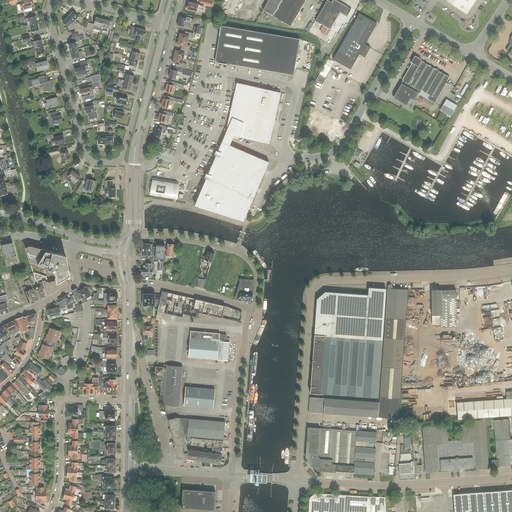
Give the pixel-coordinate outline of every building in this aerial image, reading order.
[(33,5),(31,0),(25,0),(20,1),(22,11),(30,9),(29,6),(33,5)] [(268,0),(263,10),(291,26),(305,0),(268,0)] [(347,16),(351,9),(335,0),(333,0),(332,2),(327,0),(315,21),(323,26),(330,30),(340,12),(347,16)] [(445,0),(466,14),(475,0),(445,0)] [(187,5),(187,8),(187,9),(196,12),(197,8),(203,10),(204,6),(198,4),(189,2),(188,5),(187,5)] [(85,33),(88,21),(84,20),(83,26),(81,26),(78,23),(75,20),(78,17),(73,12),(68,17),(85,33)] [(351,69),(353,66),(359,54),(365,57),(370,48),(365,45),(376,24),(359,14),(335,56),(333,60),(351,69)] [(27,25),(30,25),(37,23),(35,16),(25,19),(26,22),(27,25)] [(190,21),(191,18),(186,17),(186,18),(180,16),(177,24),(184,26),(186,20),(190,21)] [(79,35),(85,33),(68,17),(63,22),(68,27),(71,24),(74,27),(75,32),(71,33),(72,35),(72,37),(79,35)] [(100,31),(103,20),(96,18),(94,24),(88,23),(86,33),(92,35),(93,29),(100,31)] [(111,29),(113,22),(103,20),(100,31),(100,32),(102,33),(103,31),(107,32),(108,28),(111,29)] [(32,32),(32,31),(33,33),(35,32),(35,31),(39,30),(37,23),(30,25),(32,32)] [(144,37),(146,31),(134,28),(134,27),(131,26),(130,32),(133,32),(132,36),(135,37),(135,39),(135,40),(140,41),(141,36),(144,37)] [(293,75),(300,39),(221,26),(215,62),(227,64),(293,75)] [(313,27),(310,32),(318,35),(320,30),(313,27)] [(192,39),(193,34),(185,31),(184,34),(180,33),(179,39),(188,41),(188,38),(192,39)] [(187,45),(188,41),(179,39),(177,45),(181,46),(181,49),(189,51),(190,46),(187,45)] [(33,49),(43,46),(41,40),(28,43),(29,46),(32,45),(33,49)] [(70,51),(77,49),(77,46),(79,46),(78,42),(76,42),(69,44),(70,51)] [(140,53),(136,52),(136,51),(134,51),(133,52),(132,51),(129,51),(129,50),(128,50),(129,47),(120,44),(119,47),(121,48),(126,49),(125,53),(128,53),(127,57),(138,60),(140,53)] [(43,46),(33,49),(34,52),(37,51),(38,55),(39,56),(41,55),(41,54),(45,53),(43,46)] [(83,57),(82,51),(78,52),(77,49),(70,51),(72,58),(75,58),(76,59),(83,57)] [(188,56),(189,51),(181,49),(180,51),(176,50),(174,56),(183,58),(184,55),(188,56)] [(182,63),(183,58),(174,56),(172,63),(176,64),(175,67),(185,69),(187,64),(182,63)] [(136,67),(138,60),(127,57),(126,60),(127,61),(126,64),(130,65),(129,66),(132,67),(132,66),(136,67)] [(418,93),(428,99),(434,103),(449,77),(415,57),(402,79),(403,80),(393,97),(410,107),(418,93)] [(328,59),(325,64),(331,68),(334,62),(328,59)] [(36,61),(29,63),(30,66),(36,64),(38,71),(48,68),(47,61),(38,64),(37,61),(36,61)] [(77,75),(83,74),(84,74),(87,74),(86,72),(89,71),(86,61),(80,63),(81,67),(75,69),(77,75)] [(325,64),(319,75),(325,78),(331,68),(325,64)] [(182,72),(182,69),(175,67),(174,70),(171,69),(169,77),(175,79),(177,71),(182,72)] [(125,81),(132,83),(134,76),(123,73),(123,76),(126,77),(125,81)] [(99,74),(90,77),(92,84),(101,81),(99,74)] [(319,75),(315,80),(323,84),(326,79),(325,78),(319,75)] [(45,78),(44,77),(27,81),(29,87),(42,84),(44,91),(53,89),(51,80),(47,81),(46,78),(45,78)] [(130,90),(132,83),(125,81),(121,80),(120,83),(124,84),(123,88),(124,88),(123,89),(126,90),(126,89),(130,90)] [(189,86),(178,83),(171,81),(171,85),(167,84),(165,91),(172,93),(174,86),(177,87),(188,90),(189,86)] [(281,93),(237,83),(225,134),(235,136),(269,144),(281,93)] [(92,87),(89,88),(80,90),(82,97),(83,96),(91,94),(90,92),(92,91),(92,87)] [(91,94),(83,96),(84,100),(94,97),(92,91),(90,92),(91,94)] [(128,99),(120,96),(114,94),(114,97),(118,99),(117,102),(118,103),(118,104),(120,105),(120,103),(126,105),(128,99)] [(50,96),(43,98),(46,108),(58,105),(57,98),(50,99),(50,96)] [(172,105),(173,101),(182,103),(183,101),(174,98),(168,97),(167,99),(163,99),(161,106),(168,108),(169,104),(172,105)] [(457,105),(446,99),(439,110),(447,114),(446,115),(450,117),(457,105)] [(86,113),(88,113),(90,119),(98,117),(96,111),(95,111),(93,105),(85,108),(86,113)] [(112,114),(114,114),(114,117),(117,118),(117,117),(123,119),(124,113),(114,110),(115,107),(108,105),(107,109),(113,110),(112,114)] [(165,115),(167,116),(170,116),(171,113),(164,111),(163,114),(159,113),(157,121),(163,123),(165,115)] [(55,124),(56,125),(58,124),(59,123),(63,122),(61,115),(57,116),(56,112),(50,113),(51,118),(53,118),(55,124)] [(162,130),(166,131),(167,128),(160,126),(159,129),(156,128),(154,136),(156,136),(156,139),(159,140),(160,137),(162,130)] [(50,139),(51,143),(55,142),(56,144),(65,142),(63,135),(54,137),(54,134),(46,136),(47,140),(50,139)] [(232,141),(235,136),(225,134),(224,138),(222,142),(230,145),(232,141)] [(222,142),(212,164),(259,184),(269,162),(230,145),(222,142)] [(61,150),(60,148),(48,150),(49,155),(53,155),(59,153),(61,152),(63,163),(70,162),(66,148),(61,150)] [(353,154),(359,157),(362,152),(357,148),(353,154)] [(212,164),(202,188),(249,208),(259,184),(212,164)] [(66,173),(59,176),(63,183),(68,180),(70,182),(70,184),(75,188),(79,184),(76,182),(80,177),(73,171),(68,176),(66,173)] [(0,186),(10,184),(9,182),(5,183),(3,178),(0,178),(0,186)] [(150,183),(149,189),(152,190),(151,193),(161,195),(164,196),(164,195),(175,197),(177,182),(152,178),(152,181),(150,181),(150,183)] [(81,184),(77,191),(81,193),(84,189),(92,191),(95,181),(87,179),(85,185),(81,184)] [(112,188),(112,182),(113,181),(107,181),(105,181),(105,188),(104,188),(104,194),(109,194),(109,197),(115,197),(115,188),(112,188)] [(10,184),(0,186),(0,195),(8,194),(6,187),(11,186),(10,184)] [(249,208),(202,188),(195,205),(243,221),(249,208)] [(175,224),(175,229),(201,234),(202,228),(175,224)] [(206,229),(204,235),(230,242),(232,236),(206,229)] [(246,241),(243,246),(258,260),(262,256),(246,241)] [(18,264),(16,256),(12,243),(1,245),(2,249),(6,267),(11,266),(11,265),(18,264)] [(142,244),(142,255),(149,255),(149,258),(147,258),(147,261),(152,261),(153,261),(153,247),(153,244),(150,244),(142,244)] [(153,247),(153,261),(157,261),(164,261),(164,255),(165,251),(165,245),(156,245),(156,247),(153,247)] [(164,261),(166,262),(166,255),(173,256),(174,246),(167,245),(166,252),(165,251),(164,255),(164,261)] [(30,246),(25,248),(36,281),(41,279),(42,282),(45,288),(47,295),(73,280),(71,271),(66,257),(64,255),(50,252),(50,251),(30,246)] [(210,267),(214,253),(208,251),(206,256),(205,255),(205,256),(204,257),(203,258),(204,259),(203,263),(207,264),(207,262),(209,263),(207,266),(210,267)] [(143,269),(142,269),(142,274),(152,274),(152,269),(154,269),(154,264),(152,264),(146,264),(146,266),(144,266),(143,269)] [(252,299),(254,279),(240,279),(240,283),(235,298),(247,302),(249,303),(250,303),(251,303),(252,302),(252,301),(252,299)] [(309,412),(390,418),(389,427),(389,432),(394,432),(395,427),(394,427),(394,425),(398,426),(408,289),(393,288),(391,285),(389,284),(388,285),(388,288),(379,402),(310,397),(309,412)] [(42,289),(40,286),(34,289),(38,300),(45,297),(42,289)] [(378,398),(386,287),(369,286),(368,294),(325,291),(317,298),(310,393),(378,398)] [(87,302),(94,300),(98,299),(97,293),(94,293),(94,296),(92,297),(91,295),(88,291),(89,290),(87,287),(84,287),(79,291),(84,297),(87,302)] [(77,301),(81,299),(82,298),(77,288),(72,291),(74,295),(73,295),(77,301)] [(32,289),(24,292),(29,304),(37,301),(32,289)] [(432,290),(432,315),(441,315),(441,327),(456,327),(456,290),(432,290)] [(199,313),(227,319),(241,323),(242,312),(225,306),(162,291),(161,295),(159,303),(157,312),(182,317),(183,314),(196,317),(198,317),(199,313)] [(98,299),(94,300),(94,304),(104,304),(110,304),(110,301),(112,301),(117,301),(117,298),(117,293),(107,293),(107,301),(99,301),(98,299)] [(155,303),(159,303),(161,295),(155,295),(155,293),(143,293),(143,306),(155,306),(155,303)] [(6,295),(0,296),(0,312),(1,315),(9,312),(7,303),(9,302),(6,295)] [(56,304),(56,305),(57,307),(59,307),(59,306),(66,305),(77,303),(77,301),(73,295),(70,297),(72,300),(69,301),(66,295),(57,300),(58,303),(56,304)] [(82,303),(75,305),(76,312),(84,311),(82,303)] [(57,307),(47,310),(50,319),(62,316),(60,310),(67,309),(66,305),(59,306),(59,307),(57,307)] [(31,326),(33,325),(30,315),(24,317),(27,326),(31,325),(31,326)] [(22,332),(28,330),(28,329),(23,317),(16,319),(22,332)] [(16,320),(9,323),(15,333),(20,331),(21,331),(20,329),(16,320)] [(106,325),(106,329),(117,330),(117,321),(107,321),(107,320),(102,320),(102,322),(105,322),(105,325),(106,325)] [(9,323),(3,326),(10,336),(11,336),(11,335),(15,333),(9,323)] [(143,326),(143,334),(144,334),(144,340),(148,340),(148,334),(152,334),(152,331),(155,331),(155,324),(152,324),(152,326),(143,326)] [(268,325),(251,349),(257,352),(268,325)] [(48,360),(52,361),(52,359),(52,358),(50,357),(51,353),(52,353),(54,347),(55,348),(56,346),(57,347),(58,343),(57,343),(58,337),(60,337),(61,333),(63,333),(64,333),(64,331),(60,330),(60,331),(50,328),(48,334),(47,334),(45,339),(43,344),(41,351),(40,351),(38,356),(48,359),(48,360)] [(228,361),(229,342),(226,342),(226,335),(219,334),(220,334),(191,331),(188,357),(228,361)] [(109,339),(109,345),(117,345),(117,336),(110,336),(110,333),(103,334),(103,338),(108,338),(108,339),(109,339)] [(24,350),(27,343),(21,341),(18,347),(24,350)] [(105,357),(107,357),(117,357),(117,349),(107,349),(107,348),(99,348),(92,346),(91,350),(99,352),(101,350),(105,350),(105,357)] [(26,353),(16,348),(15,350),(17,351),(15,354),(18,356),(19,355),(23,358),(26,353)] [(100,361),(100,367),(107,367),(107,371),(116,371),(117,364),(107,364),(107,361),(100,361)] [(9,376),(13,372),(5,362),(0,366),(9,376)] [(36,380),(35,381),(36,382),(37,383),(39,386),(47,395),(55,390),(44,380),(42,382),(39,378),(38,379),(36,378),(42,371),(31,362),(25,370),(32,375),(31,376),(36,380)] [(162,380),(160,396),(164,396),(163,405),(166,405),(165,412),(166,412),(178,413),(183,367),(167,365),(166,368),(165,380),(162,380)] [(155,366),(155,375),(158,375),(158,380),(162,380),(165,380),(166,368),(164,368),(164,367),(155,366)] [(62,367),(61,367),(56,372),(61,376),(66,373),(62,367)] [(0,377),(3,381),(8,376),(1,368),(0,368),(0,377)] [(29,384),(34,379),(32,377),(25,370),(21,375),(27,381),(26,381),(29,384)] [(25,386),(27,384),(20,376),(17,380),(29,394),(34,399),(35,398),(25,386)] [(89,393),(89,384),(85,384),(85,377),(80,379),(80,381),(80,384),(78,384),(78,388),(79,388),(79,389),(84,389),(84,393),(89,393)] [(101,381),(101,379),(101,377),(100,377),(98,377),(98,378),(92,378),(92,384),(89,384),(89,393),(94,393),(94,389),(98,389),(98,383),(101,383),(101,381)] [(20,393),(22,391),(26,396),(28,394),(16,380),(12,384),(20,393)] [(101,381),(101,383),(101,388),(105,388),(105,390),(108,390),(112,390),(112,389),(116,389),(117,388),(117,386),(116,385),(116,384),(116,380),(109,380),(109,381),(108,381),(105,381),(105,383),(104,383),(104,381),(101,381)] [(7,388),(13,395),(17,392),(11,385),(7,388)] [(215,389),(186,387),(184,406),(213,408),(215,389)] [(10,398),(13,395),(7,388),(2,393),(13,405),(14,403),(10,398)] [(41,399),(46,395),(43,391),(38,395),(41,399)] [(457,419),(511,415),(511,391),(506,392),(507,399),(456,402),(457,419)] [(8,400),(2,394),(0,395),(0,399),(4,404),(6,403),(11,407),(13,405),(9,400),(8,400)] [(39,413),(49,413),(49,409),(47,408),(47,395),(41,399),(41,402),(39,402),(39,405),(39,413)] [(251,401),(249,431),(255,431),(257,401),(251,401)] [(73,417),(77,417),(77,415),(77,408),(69,408),(69,415),(73,415),(73,417)] [(100,412),(100,418),(103,418),(103,416),(105,416),(105,418),(115,418),(115,416),(117,416),(117,412),(115,412),(115,410),(113,410),(113,409),(107,408),(107,410),(105,410),(105,412),(100,412)] [(49,417),(49,413),(39,413),(36,413),(36,417),(33,417),(33,421),(39,421),(47,421),(47,417),(49,417)] [(178,417),(174,417),(167,416),(175,446),(174,446),(176,457),(177,457),(186,459),(188,449),(186,449),(182,436),(187,436),(190,436),(223,439),(225,422),(178,418),(178,417)] [(83,424),(83,421),(83,419),(73,419),(73,423),(69,423),(69,433),(73,433),(72,438),(82,438),(82,433),(78,433),(78,424),(83,424)] [(494,430),(495,440),(497,460),(492,460),(492,468),(500,468),(500,465),(511,464),(511,438),(510,439),(509,419),(492,420),(492,430),(494,430)] [(446,425),(422,427),(425,473),(438,472),(438,470),(447,469),(450,469),(452,470),(453,471),(456,470),(458,470),(460,468),(461,468),(465,468),(476,467),(476,469),(478,469),(486,468),(489,468),(485,420),(472,421),(472,424),(460,424),(462,442),(448,443),(446,425)] [(30,430),(41,430),(41,426),(39,426),(39,422),(30,422),(30,425),(30,430)] [(353,473),(355,447),(355,442),(356,432),(356,431),(307,427),(305,457),(317,471),(353,473)] [(41,435),(41,430),(30,430),(30,438),(39,438),(39,435),(41,435)] [(356,432),(355,442),(375,444),(376,434),(356,432)] [(244,433),(242,463),(248,464),(250,434),(244,433)] [(39,442),(39,438),(30,438),(30,446),(40,446),(40,442),(39,442)] [(68,450),(78,450),(78,446),(81,446),(81,443),(83,443),(83,441),(72,441),(72,445),(68,445),(68,450)] [(116,444),(108,444),(108,445),(104,445),(104,442),(93,441),(93,449),(104,449),(105,453),(103,454),(103,456),(109,456),(109,453),(116,453),(116,444)] [(212,453),(205,452),(203,461),(220,464),(220,463),(221,459),(222,454),(221,454),(218,454),(216,454),(216,451),(218,451),(221,451),(222,451),(223,448),(216,447),(213,447),(212,453)] [(375,448),(360,447),(355,447),(355,457),(374,458),(375,448)] [(203,461),(205,452),(188,449),(186,459),(203,461)] [(78,454),(78,450),(68,450),(68,455),(72,455),(72,459),(80,459),(80,454),(78,454)] [(38,457),(38,454),(32,454),(32,457),(30,457),(30,462),(40,462),(40,457),(38,457)] [(413,460),(414,474),(422,473),(422,465),(417,465),(417,460),(413,460)] [(373,473),(374,463),(354,462),(354,472),(373,473)] [(411,472),(414,471),(413,462),(411,462),(411,464),(399,464),(400,474),(411,473),(411,472)] [(68,472),(77,472),(77,465),(82,465),(82,463),(72,463),(72,467),(68,467),(68,472)] [(76,479),(77,472),(68,472),(67,477),(72,477),(72,481),(81,482),(81,479),(76,479)] [(104,477),(104,475),(99,475),(93,475),(93,480),(99,480),(99,481),(101,481),(101,482),(102,482),(102,488),(107,488),(107,487),(114,488),(115,483),(115,482),(116,481),(116,480),(115,479),(112,479),(112,477),(113,477),(104,477)] [(40,482),(40,478),(30,478),(30,483),(30,486),(38,486),(38,482),(40,482)] [(80,490),(80,488),(71,486),(70,490),(66,489),(65,494),(73,496),(75,489),(80,490)] [(36,490),(36,495),(46,495),(46,491),(44,491),(44,487),(36,487),(36,490)] [(182,491),(181,507),(214,510),(215,494),(196,490),(194,490),(183,489),(182,491)] [(511,511),(511,490),(507,490),(503,491),(498,491),(483,492),(458,494),(454,494),(453,494),(454,511),(511,511)] [(385,511),(385,497),(369,497),(314,492),(309,497),(307,511),(385,511)] [(72,503),(73,496),(65,494),(63,499),(67,499),(66,504),(76,506),(75,508),(81,509),(81,506),(76,504),(77,504),(72,503)] [(36,495),(36,502),(37,503),(44,503),(44,500),(46,500),(46,495),(36,495)] [(114,502),(100,501),(96,500),(96,502),(100,503),(105,504),(105,508),(113,509),(113,508),(114,507),(114,506),(114,505),(114,502)] [(37,506),(28,502),(26,505),(31,507),(28,511),(39,511),(40,511),(35,509),(37,506)]
